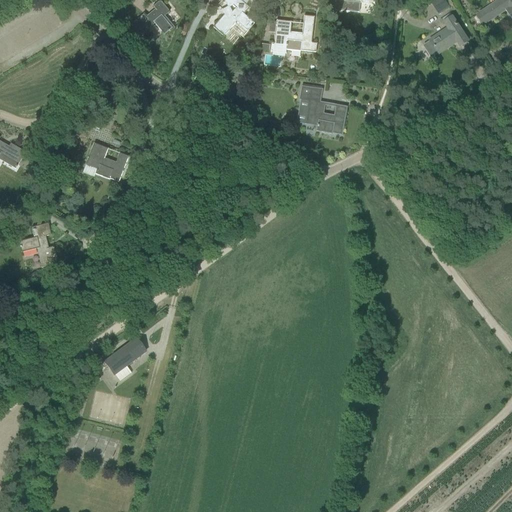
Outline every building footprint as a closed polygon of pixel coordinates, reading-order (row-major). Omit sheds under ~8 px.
[(213,28),(224,38),(236,23),(247,32),(254,25),(243,16),(249,9),(246,6),(250,0),(223,0),(228,8),(232,6),(235,9),(228,18),(224,15),(213,28)] [(335,0),(336,1),(335,1),(334,11),(358,13),(359,4),(375,6),(375,0),(335,0)] [(436,0),(431,3),(439,15),(449,8),(443,0),(436,0)] [(511,0),(501,0),(476,16),(483,26),(506,10),(511,19),(511,0)] [(152,7),(156,11),(147,18),(143,15),(130,25),(140,37),(154,25),(163,35),(169,31),(170,32),(174,28),(167,20),(166,22),(162,18),(169,12),(160,1),(152,7)] [(316,44),(311,44),(314,18),(303,17),(301,36),(290,34),(291,23),(276,21),(273,44),(271,44),(270,53),(285,54),(286,51),(300,52),(300,51),(315,53),(316,44)] [(444,23),(448,29),(430,41),(430,42),(423,46),(431,58),(438,54),(453,45),(452,43),(456,41),(460,47),(468,42),(452,18),(444,23)] [(305,124),(317,126),(316,131),(331,134),(331,133),(341,135),(346,108),(336,107),(334,118),(322,117),(324,105),(319,104),(321,91),(301,88),(299,100),(309,102),(305,124)] [(252,113),(260,116),(262,109),(254,107),(252,113)] [(39,151),(44,159),(46,162),(59,154),(52,143),(39,151)] [(17,165),(25,153),(10,144),(7,149),(0,144),(0,157),(1,156),(17,165)] [(94,144),(85,166),(96,170),(95,175),(109,180),(109,179),(119,183),(128,157),(119,153),(115,165),(104,160),(108,149),(94,144)] [(18,243),(21,253),(36,249),(41,268),(58,264),(53,247),(46,249),(43,237),(51,236),(48,224),(31,228),(34,239),(18,243)] [(113,376),(145,352),(136,339),(103,363),(113,376)]
